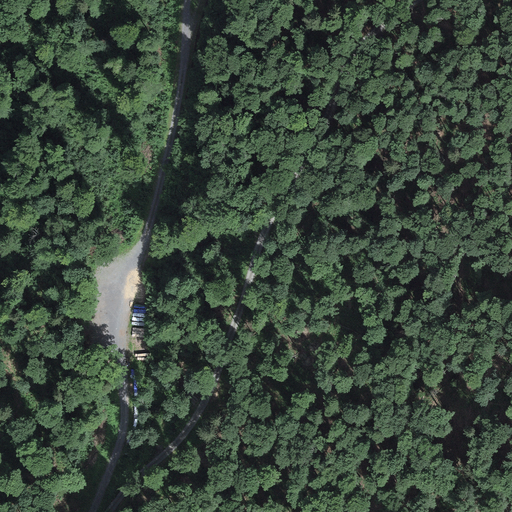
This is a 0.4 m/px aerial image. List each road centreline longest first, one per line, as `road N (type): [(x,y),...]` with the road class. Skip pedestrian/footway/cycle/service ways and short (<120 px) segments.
road 1 (unclassified): [(108,511),(197,409),(263,233),(349,59),(411,0)]
road 2 (track): [(94,511),(112,457),(188,0)]
road 3 (trunk): [(414,511),(276,398),(0,217)]
